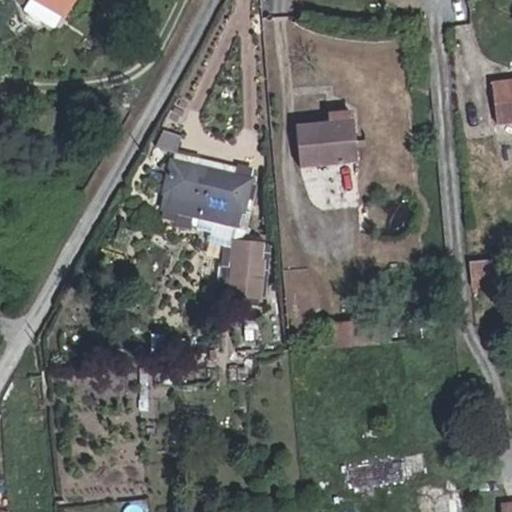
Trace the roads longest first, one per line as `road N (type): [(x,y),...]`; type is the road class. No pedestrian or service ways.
road 1 (residential): [(430,0),(464,296),(511,475)]
road 2 (residential): [(0,379),(211,0)]
